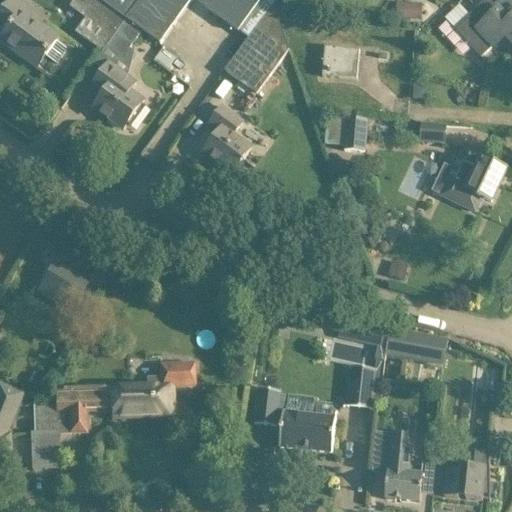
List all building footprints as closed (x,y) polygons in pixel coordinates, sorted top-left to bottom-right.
[(36,17),(13,0),(11,0),(0,16),(0,20),(10,28),(0,42),(38,69),(46,57),(57,65),(68,50),(57,42),(59,40),(33,21),(36,17)] [(67,0),(73,4),(76,7),(74,10),(86,18),(76,33),(104,53),(107,48),(127,21),(141,0),(277,0),(278,0),(67,0)] [(141,0),(127,21),(143,33),(161,46),(193,0),(239,33),(248,40),(273,6),(278,0),(277,0),(141,0)] [(487,0),(486,0),(454,30),(481,59),(492,49),(493,49),(505,38),(511,46),(511,2),(510,0),(498,12),(487,0)] [(397,4),(396,20),(421,21),(422,5),(397,4)] [(231,65),(225,73),(258,97),(289,53),(273,6),(248,40),(231,65)] [(127,21),(107,48),(123,60),(130,49),(143,33),(127,21)] [(325,48),(323,79),(327,79),(357,81),(359,50),(329,48),(325,48)] [(137,85),(127,78),(109,66),(93,88),(104,96),(94,110),(124,132),(145,103),(131,93),(137,85)] [(414,89),(414,100),(425,101),(426,89),(414,89)] [(222,108),(221,108),(209,125),(220,133),(204,155),(233,176),(245,160),(252,150),(234,136),(243,123),(222,108)] [(365,153),(367,121),(346,120),(344,152),(365,153)] [(446,127),(422,125),(420,143),(445,145),(446,127)] [(507,172),(483,161),(486,157),(466,148),(460,162),(464,164),(455,182),(446,200),(475,213),(483,199),(492,204),(507,172)] [(242,199),(264,207),(265,205),(273,185),(250,177),(242,199)] [(318,201),(307,208),(313,217),(324,210),(318,201)] [(53,264),(36,294),(71,313),(88,283),(53,264)] [(391,268),(389,278),(404,282),(407,272),(391,268)] [(107,275),(99,289),(109,295),(117,281),(107,275)] [(342,331),(340,339),(379,347),(376,364),(385,366),(387,355),(388,349),(389,332),(390,329),(344,319),(342,331)] [(388,349),(387,355),(397,357),(443,365),(447,342),(448,340),(390,329),(389,332),(388,349)] [(56,406),(53,406),(33,407),(35,435),(30,435),(32,472),(58,470),(57,434),(85,433),(84,413),(111,412),(111,420),(173,418),(171,387),(193,386),(192,366),(160,367),(160,379),(146,379),(146,387),(55,391),(56,406)] [(375,371),(352,369),(348,407),(371,409),(375,371)] [(32,372),(26,385),(37,390),(43,377),(32,372)] [(0,462),(10,462),(9,436),(5,436),(21,396),(0,387),(0,462)] [(283,413),(283,415),(278,415),(281,393),(259,390),(255,425),(277,428),(278,426),(282,426),(279,448),(332,455),(336,419),(283,413)] [(376,438),(372,475),(386,476),(384,501),(420,504),(421,495),(433,496),(435,464),(424,463),(423,476),(408,474),(411,441),(376,438)] [(495,453),(476,451),(474,468),(470,467),(469,475),(462,474),(462,472),(448,470),(447,478),(445,498),(459,500),(459,497),(466,498),(466,501),(483,503),(483,496),(494,497),(495,487),(491,486),(490,463),(494,463),(495,453)]
